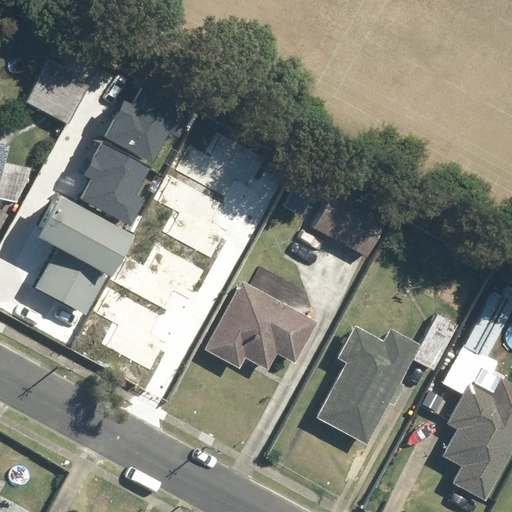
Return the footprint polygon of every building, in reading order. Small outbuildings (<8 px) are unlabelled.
[(64,190),(119,219),(178,107),(122,78),(64,190)] [(28,170),(0,163),(0,154),(2,147),(0,146),(0,201),(20,206),(28,170)] [(281,174),(253,161),(233,203),(261,216),(281,174)] [(328,190),(307,230),(366,261),(387,220),(328,190)] [(123,235),(52,196),(28,240),(49,251),(27,291),(77,319),(123,235)] [(168,224),(146,213),(106,293),(167,324),(162,334),(189,347),(205,316),(190,309),(214,262),(189,249),(204,221),(177,207),(168,224)] [(248,288),(237,282),(199,353),(231,370),(237,359),(262,373),(270,357),(287,366),(311,321),(305,318),(315,298),(259,268),(248,288)] [(511,309),(511,304),(491,292),(459,347),(483,360),(511,309)] [(430,313),(414,345),(407,359),(405,364),(430,377),(456,326),(430,313)] [(511,327),(493,364),(511,373),(511,327)] [(363,446),(384,406),(388,408),(398,386),(395,384),(405,364),(407,359),(414,345),(384,330),(377,343),(348,328),(331,362),(340,366),(312,421),(363,446)] [(431,415),(446,423),(443,428),(454,434),(439,465),(455,473),(449,484),(482,500),(511,440),(511,391),(471,371),(468,378),(453,370),(431,415)] [(0,511),(19,511),(0,501),(0,511)]
